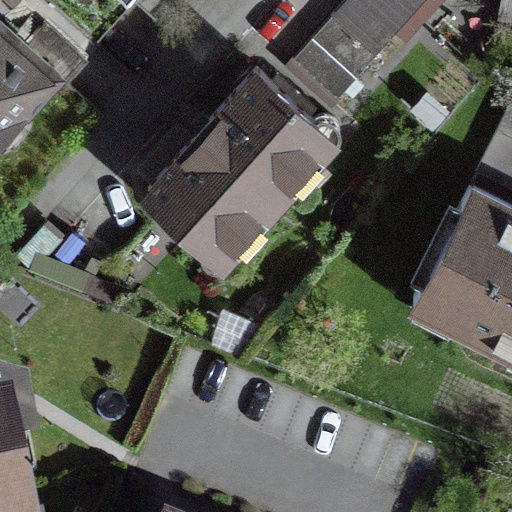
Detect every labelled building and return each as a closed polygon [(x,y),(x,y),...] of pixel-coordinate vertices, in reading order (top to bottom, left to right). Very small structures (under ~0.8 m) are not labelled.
[(336,97),(416,8),(407,0),(344,0),(292,57),(336,97)] [(511,0),(503,0),(502,11),(511,12),(511,0)] [(0,139),(5,139),(11,136),(16,132),(19,127),(21,122),(22,115),(21,109),(55,71),(67,81),(87,59),(44,20),(24,42),(0,20),(0,139)] [(325,127),(257,66),(207,121),(149,185),(217,246),(325,127)] [(511,97),(476,170),(511,187),(511,97)] [(511,341),(511,199),(471,178),(413,291),(511,341)] [(0,415),(0,511),(31,511),(11,413),(0,415)]
